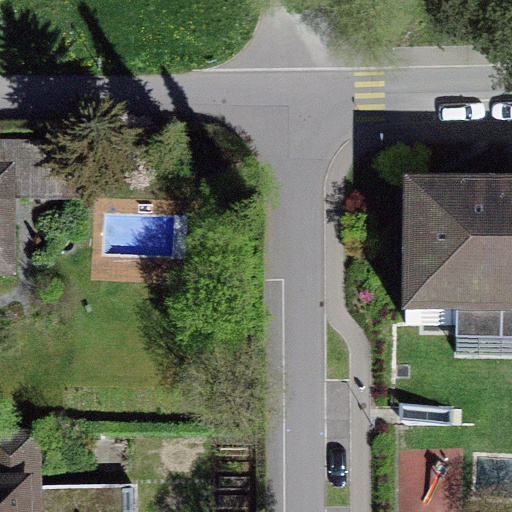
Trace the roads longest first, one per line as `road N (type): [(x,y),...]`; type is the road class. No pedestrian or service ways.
road 1 (residential): [(308,511),(302,99)]
road 2 (residential): [(302,99),(0,95)]
road 3 (residential): [(511,91),(302,99)]
